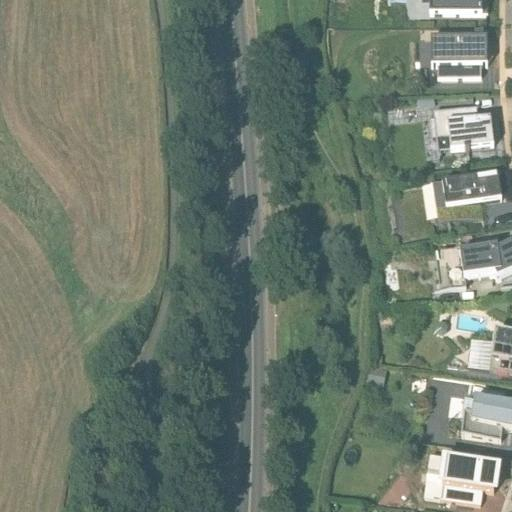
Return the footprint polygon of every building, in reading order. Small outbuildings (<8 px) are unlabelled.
[(487,19),(487,13),(486,13),(486,0),(431,0),(432,16),(430,16),(430,18),(487,19)] [(437,82),(481,82),(481,70),(482,70),(482,57),(487,57),(487,42),(435,42),(436,70),(437,71),(437,82)] [(435,111),(434,101),(418,102),(419,113),(435,111)] [(481,145),(493,144),(490,122),(478,124),(477,112),(433,117),(434,124),(430,125),(432,144),(436,143),(438,165),(440,165),(439,157),(451,155),(464,154),(464,155),(470,155),(470,153),(482,152),(481,145)] [(437,220),(438,227),(482,220),(480,207),(500,204),(501,203),(497,178),(496,178),(496,177),(432,188),(432,189),(442,188),(447,218),(437,220)] [(494,278),(497,284),(511,276),(511,245),(497,253),(497,249),(459,255),(458,248),(433,252),(436,266),(446,265),(449,292),(465,292),(464,283),(494,278)] [(511,338),(495,336),(489,375),(511,378),(511,338)] [(387,376),(371,373),(368,388),(385,391),(387,376)] [(502,432),(511,433),(511,406),(474,401),(472,419),(464,418),(461,440),(500,445),(502,432)] [(446,462),(440,504),(480,510),(482,495),(493,497),(497,469),(446,462)]
